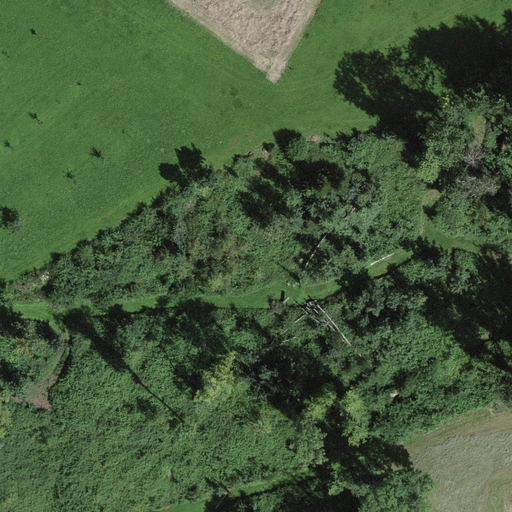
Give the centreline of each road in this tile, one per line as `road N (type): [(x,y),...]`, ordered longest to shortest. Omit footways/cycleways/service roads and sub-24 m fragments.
road 1 (track): [(0,283),(253,143),(318,117),(398,107),(511,47)]
road 2 (track): [(469,184),(423,234),(281,271),(63,291),(13,275)]
road 3 (track): [(278,133),(273,191),(281,271)]
